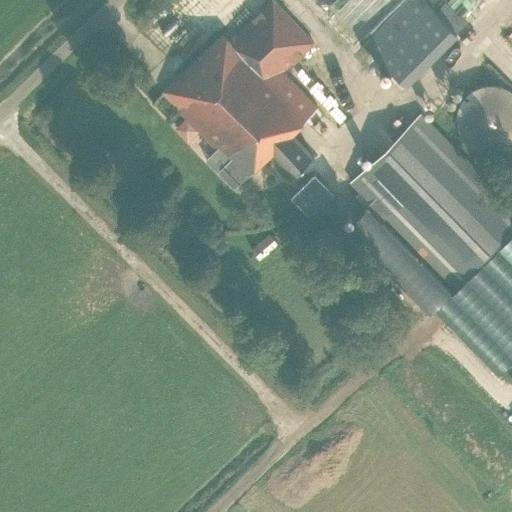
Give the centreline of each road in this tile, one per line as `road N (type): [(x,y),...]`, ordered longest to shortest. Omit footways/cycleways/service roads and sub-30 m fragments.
road 1 (unknown): [(2,124),(304,427),(412,328)]
road 2 (unclassified): [(0,126),(133,0)]
